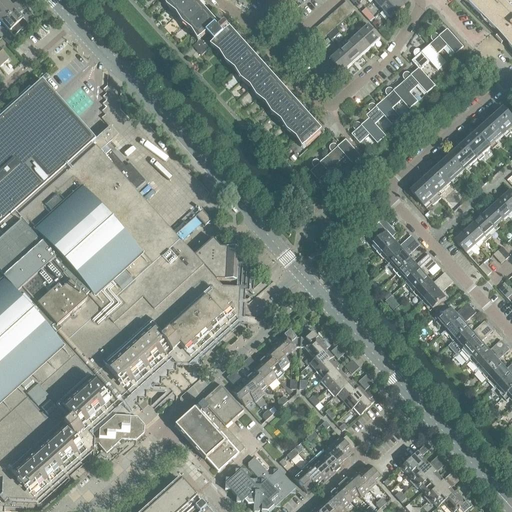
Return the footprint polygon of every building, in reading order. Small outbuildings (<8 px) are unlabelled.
[(0,0),(0,10),(9,3),(5,0),(0,0)] [(246,47),(247,47),(226,24),(222,28),(196,0),(166,0),(203,40),(194,48),(202,57),(215,45),(307,148),(323,133),(246,47)] [(377,0),(375,2),(383,11),(394,0),(377,0)] [(397,0),(394,0),(383,11),(391,20),(405,8),(397,0)] [(509,46),(511,49),(511,0),(465,0),(495,30),(497,28),(501,33),(495,38),(501,45),(507,39),(511,44),(509,46)] [(0,10),(0,21),(2,24),(22,6),(18,2),(12,7),(9,3),(0,10)] [(347,2),(342,7),(350,16),(355,11),(347,2)] [(29,25),(19,15),(25,10),(22,6),(2,24),(10,32),(14,37),(21,31),(22,32),(28,27),(27,27),(29,25)] [(342,7),(338,11),(346,19),(350,16),(342,7)] [(338,11),(332,15),(340,24),(346,19),(338,11)] [(371,14),(366,18),(370,22),(375,18),(371,14)] [(332,15),(328,19),(336,28),(340,24),(332,15)] [(372,23),(377,28),(381,24),(376,18),(372,23)] [(328,19),(323,23),(331,32),(336,28),(328,19)] [(323,23),(319,27),(327,36),(331,32),(323,23)] [(369,26),(359,35),(371,49),(381,40),(369,26)] [(319,27),(314,32),(322,40),(327,36),(319,27)] [(327,36),(331,41),(340,33),(336,28),(331,32),(327,36)] [(434,43),(430,46),(438,55),(447,47),(455,55),(464,48),(448,30),(440,37),(439,36),(437,35),(435,34),(433,35),(432,37),(432,40),(432,41),(434,43)] [(322,40),(314,32),(309,36),(317,45),(322,40)] [(359,35),(349,44),(361,57),(371,49),(359,35)] [(349,44),(340,52),(352,66),(361,57),(349,44)] [(413,62),(419,69),(421,71),(421,70),(430,62),(437,71),(440,69),(445,64),(446,63),(438,55),(430,46),(422,53),(421,51),(420,50),(417,50),(415,51),(414,53),(414,55),(415,57),(416,58),(413,62)] [(0,51),(0,68),(8,61),(0,51)] [(352,66),(340,52),(331,60),(343,74),(352,66)] [(405,81),(402,84),(410,94),(419,86),(427,95),(435,87),(421,70),(421,71),(419,69),(411,76),(410,74),(409,73),(407,73),(404,74),(403,76),(403,79),(404,80),(405,81)] [(0,511),(4,511),(4,508),(10,508),(10,511),(25,511),(26,510),(26,505),(39,506),(68,480),(69,481),(61,489),(63,491),(71,484),(72,485),(73,485),(74,484),(74,483),(74,482),(74,481),(70,478),(86,464),(88,462),(93,463),(94,445),(98,445),(106,454),(121,441),(135,442),(143,434),(144,429),(147,429),(160,418),(160,415),(156,414),(157,412),(170,401),(172,401),(171,407),(176,407),(176,403),(176,398),(176,397),(169,389),(154,388),(154,386),(161,387),(161,380),(168,380),(169,372),(176,373),(176,365),(200,366),(201,360),(241,325),(247,325),(257,326),(258,319),(244,318),(244,317),(244,307),(244,305),(249,305),(274,283),(271,280),(268,277),(254,290),(255,264),(247,263),(247,265),(238,264),(238,250),(221,249),(213,239),(194,257),(181,243),(202,224),(205,226),(211,221),(197,206),(169,231),(145,204),(136,194),(149,183),(128,161),(126,163),(109,144),(117,136),(109,128),(106,131),(95,141),(42,81),(37,86),(31,91),(29,88),(0,114),(0,511)] [(388,97),(385,100),(393,109),(402,101),(410,110),(412,108),(418,103),(414,97),(410,94),(402,84),(394,91),(393,90),(392,89),(389,89),(387,90),(386,92),(386,94),(387,96),(388,97)] [(417,94),(414,97),(418,103),(422,100),(422,99),(417,94)] [(367,116),(369,120),(375,126),(375,125),(384,117),(392,126),(401,118),(393,109),(385,100),(377,107),(375,106),(374,105),(372,105),(370,106),(369,108),(369,110),(369,111),(371,113),(367,116)] [(418,103),(412,108),(415,111),(421,106),(418,103)] [(499,113),(490,121),(504,137),(511,130),(511,118),(502,108),(498,112),(499,113)] [(375,126),(369,120),(362,126),(360,124),(359,123),(357,123),(355,124),(353,126),(353,129),(354,130),(356,132),(352,135),(360,144),(369,135),(377,144),(386,137),(375,125),(375,126)] [(486,125),(477,133),(491,149),(504,137),(490,121),(489,120),(485,123),(486,125)] [(473,137),(464,145),(478,161),(491,149),(477,133),(475,131),(471,135),(473,137)] [(332,153),(328,156),(336,165),(345,157),(354,166),(362,159),(346,141),(338,148),(337,146),(335,145),(333,145),(331,146),(330,147),(329,149),(330,151),(332,153)] [(459,149),(451,157),(465,172),(478,161),(464,145),(462,143),(458,147),(459,149)] [(297,153),(291,159),(294,162),(300,157),(297,153)] [(446,161),(438,169),(451,184),(465,172),(451,157),(449,155),(445,159),(446,161)] [(344,174),(336,165),(328,156),(321,163),(319,161),(317,160),(315,160),(314,161),(312,163),(312,165),(313,167),(315,169),(311,172),(319,181),(328,173),(336,182),(344,174)] [(433,173),(424,181),(438,196),(439,195),(451,184),(438,169),(436,167),(431,171),(433,173)] [(438,196),(424,181),(423,179),(418,183),(420,185),(412,192),(425,207),(427,210),(429,208),(427,206),(430,203),(434,207),(442,199),(439,195),(438,196)] [(504,195),(500,198),(511,211),(511,192),(505,197),(504,195)] [(497,203),(492,208),(506,224),(511,220),(508,217),(511,213),(511,211),(500,198),(496,202),(497,203)] [(486,211),(482,215),(495,229),(500,224),(503,227),(506,224),(492,208),(487,212),(486,211)] [(480,219),(474,225),(488,241),(492,237),(489,234),(495,229),(482,215),(478,218),(480,219)] [(380,257),(396,243),(392,238),(397,233),(384,219),(366,235),(380,250),(377,253),(380,257)] [(467,228),(463,231),(476,246),(482,241),(484,244),(488,241),(474,225),(469,229),(467,228)] [(476,246),(463,231),(460,234),(461,236),(456,241),(470,257),(474,253),(471,250),(476,246)] [(392,263),(416,241),(412,237),(400,248),(396,243),(380,257),(384,261),(387,258),(391,262),(388,265),(389,267),(392,264),(392,263)] [(397,275),(413,261),(409,257),(420,246),(416,241),(392,263),(392,264),(397,269),(394,272),(397,275)] [(503,247),(498,252),(505,261),(511,256),(503,247)] [(505,261),(498,252),(494,255),(502,264),(505,261)] [(408,282),(433,260),(429,255),(417,266),(413,261),(397,275),(401,279),(404,277),(408,281),(405,284),(406,286),(409,283),(408,282)] [(414,294),(430,280),(426,275),(437,265),(433,260),(408,282),(409,283),(414,288),(411,291),(414,294)] [(480,268),(488,277),(492,273),(484,264),(480,268)] [(425,301),(449,278),(445,274),(434,284),(430,280),(414,294),(417,297),(420,294),(425,300),(421,303),(423,304),(426,301),(425,301)] [(438,314),(446,307),(442,302),(447,298),(442,294),(454,283),(449,278),(425,301),(426,301),(430,306),(427,309),(431,313),(434,310),(438,314)] [(500,290),(511,303),(511,302),(511,295),(504,287),(500,290)] [(389,291),(383,296),(387,301),(393,296),(389,291)] [(450,328),(472,308),(467,303),(456,314),(452,309),(450,311),(446,307),(438,314),(442,319),(437,324),(440,327),(445,323),(450,328)] [(454,340),(469,328),(465,324),(476,313),(472,308),(450,328),(441,336),(443,337),(450,330),(454,334),(451,336),(454,340)] [(466,347),(489,327),(484,322),(473,332),(469,328),(454,340),(455,341),(449,347),(456,355),(460,352),(462,349),(464,351),(467,348),(466,347)] [(466,363),(485,346),(482,342),(493,332),(489,327),(466,347),(467,348),(464,351),(462,349),(460,352),(456,355),(457,355),(453,358),(455,360),(458,357),(457,356),(459,355),(466,363)] [(297,349),(302,349),(302,340),(297,339),(290,331),(279,341),(277,339),(272,344),(277,349),(285,359),(297,349)] [(306,349),(316,360),(326,351),(331,347),(327,342),(324,344),(314,333),(307,340),(302,340),(302,349),(306,349)] [(483,366),(505,346),(501,341),(490,351),(485,346),(466,363),(467,364),(472,360),(475,363),(478,361),(483,366)] [(488,378),(502,365),(499,361),(510,351),(505,346),(483,366),(475,373),(476,374),(484,367),(487,371),(484,374),(488,378)] [(290,364),(285,359),(277,349),(269,356),(282,371),(290,364)] [(311,365),(318,373),(333,359),(326,351),(316,360),(311,365)] [(275,378),(282,371),(269,356),(261,363),(263,365),(264,365),(275,378)] [(310,357),(304,363),(308,366),(313,361),(310,357)] [(318,373),(325,379),(325,380),(337,369),(340,367),(333,359),(318,373)] [(275,378),(264,365),(263,365),(256,372),(269,386),(276,380),(275,378)] [(499,385),(511,373),(511,365),(507,370),(502,365),(488,378),(492,382),(495,379),(499,384),(499,385)] [(322,382),(329,389),(344,376),(337,369),(325,380),(325,379),(322,382)] [(261,394),(269,386),(256,372),(248,380),(250,382),(261,394)] [(503,399),(511,391),(511,373),(499,385),(499,384),(491,391),(493,393),(499,388),(503,392),(500,395),(503,399)] [(336,397),(338,395),(350,384),(344,376),(329,389),(336,397)] [(264,396),(261,394),(250,382),(243,388),(254,400),(256,403),(264,396)] [(338,395),(345,403),(360,389),(353,382),(350,384),(338,395)] [(246,407),(254,400),(243,388),(241,385),(233,393),(246,407)] [(226,428),(244,412),(221,386),(175,427),(195,449),(205,461),(207,460),(218,473),(245,449),(226,428)] [(352,411),(355,409),(355,408),(367,397),(360,389),(345,403),(352,411)] [(511,391),(503,399),(507,403),(511,398),(511,391)] [(355,408),(355,409),(361,416),(376,402),(369,395),(367,397),(355,408)] [(340,438),(332,445),(346,460),(354,453),(351,450),(355,446),(347,436),(342,440),(340,438)] [(324,451),(326,454),(338,466),(346,460),(332,445),(324,451)] [(299,455),(295,450),(287,457),(291,462),(299,455)] [(405,473),(409,477),(425,462),(422,458),(424,456),(420,452),(400,470),(403,474),(405,473)] [(326,454),(319,460),(333,476),(341,469),(338,466),(326,454)] [(241,471),(225,485),(226,486),(225,490),(230,490),(237,498),(236,502),(241,503),(242,504),(247,499),(250,501),(254,501),(253,511),(254,511),(256,511),(258,511),(259,511),(260,506),(261,506),(261,511),(264,511),(267,511),(273,507),(274,508),(275,507),(280,508),(281,503),(291,494),(295,494),(296,490),(296,489),(279,470),(279,471),(275,471),(274,475),(273,476),(267,476),(267,474),(254,459),(248,464),(248,468),(258,479),(256,481),(250,481),(246,476),(247,472),(241,471)] [(319,460),(311,467),(322,481),(324,483),(333,476),(319,460)] [(411,482),(414,486),(435,468),(432,464),(429,466),(425,462),(409,477),(413,481),(411,482)] [(309,465),(301,472),(315,487),(322,481),(311,467),(309,465)] [(363,470),(355,477),(369,492),(377,485),(374,482),(378,478),(370,468),(365,472),(363,470)] [(419,489),(423,492),(439,478),(436,474),(439,472),(435,468),(414,486),(418,490),(419,489)] [(315,487),(301,472),(293,479),(307,494),(315,487)] [(355,477),(348,483),(359,496),(361,499),(369,492),(355,477)] [(425,498),(428,502),(449,483),(445,480),(443,482),(439,478),(423,492),(427,496),(425,498)] [(210,511),(206,507),(205,508),(182,481),(147,511),(210,511)] [(346,481),(338,488),(351,503),(359,496),(348,483),(346,481)] [(438,509),(444,503),(454,494),(450,489),(452,487),(449,483),(428,502),(431,505),(433,503),(438,509)] [(331,494),(333,497),(344,509),(351,503),(338,488),(331,494)] [(451,511),(467,511),(471,508),(461,496),(462,495),(458,490),(454,494),(444,503),(451,511)] [(333,497),(325,503),(332,511),(346,511),(344,509),(333,497)] [(332,511),(325,503),(318,510),(317,510),(319,511),(332,511)]
